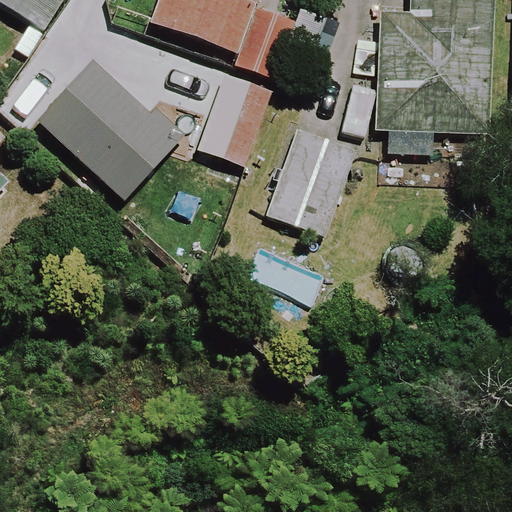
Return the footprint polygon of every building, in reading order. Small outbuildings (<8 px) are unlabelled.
[(61,0),(0,0),(0,14),(37,38),(61,0)] [(156,0),(145,30),(227,61),(223,72),(260,86),(282,28),(250,15),(255,0),(156,0)] [(483,0),(406,0),(405,25),(379,24),(374,140),(477,144),(483,0)] [(172,150),(87,73),(34,131),(119,208),(172,150)] [(200,160),(193,180),(228,193),(236,173),(240,174),(267,99),(220,82),(193,157),(200,160)] [(346,159),(291,143),(266,227),(321,243),(346,159)]
